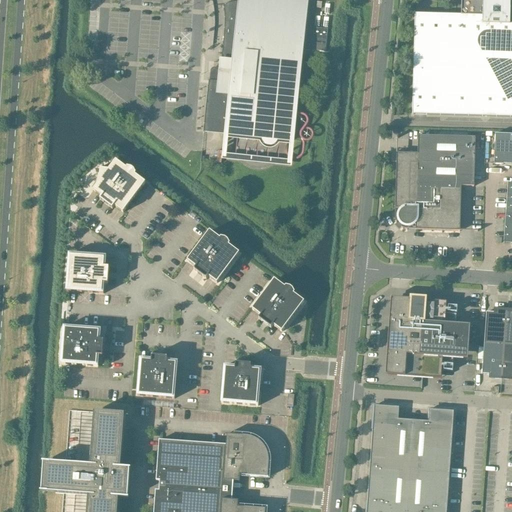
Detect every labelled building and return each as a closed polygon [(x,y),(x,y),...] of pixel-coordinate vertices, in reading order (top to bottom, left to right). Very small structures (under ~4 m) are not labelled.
[(301,50),(305,0),(240,0),(240,2),(224,5),(224,4),(223,4),(224,14),(224,23),(224,32),(221,62),(220,73),(218,73),(217,75),(218,77),(220,78),(219,82),(209,81),(203,132),(204,132),(205,122),(227,124),(226,141),(227,135),(263,139),(264,142),(266,144),(269,145),(272,145),(275,143),(276,140),(291,141),(291,142),(295,110),(293,110),(293,111),(290,110),(297,49),(300,49),(301,50)] [(414,14),(412,115),(511,117),(511,0),(461,0),(461,16),(414,14)] [(325,52),(327,29),(314,28),(312,51),(325,52)] [(511,165),(511,135),(495,134),(494,164),(511,165)] [(474,185),(475,138),(418,136),(417,154),(396,154),(395,209),(399,209),(401,211),(399,214),(398,217),(399,220),(401,223),(404,225),(407,226),(411,226),(413,224),(415,226),(415,230),(460,232),(461,187),(474,187),(474,186),(474,185)] [(123,213),(145,183),(133,174),(132,172),(130,171),(128,170),(116,161),(108,171),(100,170),(98,184),(93,191),(102,197),(100,200),(112,210),(114,207),(123,213)] [(511,243),(511,213),(505,213),(503,243),(511,243)] [(222,241),(209,232),(187,261),(196,268),(193,271),(202,277),(206,280),(208,277),(217,284),(239,254),(226,245),(225,242),(224,242),(222,241)] [(108,284),(109,268),(105,268),(106,257),(69,254),(66,292),(70,292),(103,294),(104,283),(108,284)] [(282,332),(304,303),(291,293),(290,291),(289,290),(287,290),(274,280),(252,310),(260,317),(258,319),(271,329),(273,326),(282,332)] [(391,298),(385,376),(441,380),(442,363),(452,364),(453,359),(467,360),(470,326),(455,325),(456,314),(445,314),(446,302),(426,301),(426,298),(410,297),(409,300),(391,298)] [(495,313),(486,313),(482,375),(490,375),(490,378),(489,378),(489,379),(511,380),(511,311),(494,310),(494,311),(495,311),(495,313)] [(102,357),(103,341),(100,341),(101,330),(63,327),(61,364),(98,367),(99,356),(102,357)] [(156,357),(151,356),(151,360),(140,359),(137,396),(174,399),(177,362),(167,361),(167,358),(162,357),(162,358),(156,357)] [(258,407),(260,385),(261,370),(250,369),(251,365),(235,364),(235,367),(224,366),(221,403),(258,407)] [(409,469),(413,421),(398,420),(399,409),(399,408),(374,406),(369,466),(409,469)] [(409,469),(449,472),(453,422),(454,412),(429,410),(428,422),(413,421),(409,469)] [(120,468),(123,428),(124,414),(94,412),(93,426),(90,466),(42,462),(42,463),(43,463),(41,492),(40,491),(40,493),(88,496),(86,511),(117,511),(118,498),(128,499),(128,498),(127,498),(129,470),(130,470),(130,469),(120,468)] [(265,449),(262,445),(258,441),(254,439),(250,437),(245,437),(242,436),(227,435),(226,445),(159,440),(156,481),(159,481),(159,491),(155,491),(153,511),(264,511),(265,510),(244,508),(237,507),(238,501),(232,501),(233,482),(239,482),(240,476),(267,478),(268,463),(268,458),(267,453),(265,449)] [(406,511),(409,469),(369,466),(366,511),(406,511)] [(446,511),(449,472),(409,469),(406,511),(446,511)]
